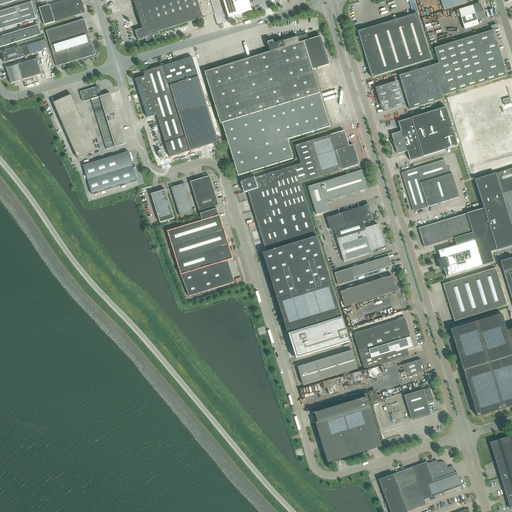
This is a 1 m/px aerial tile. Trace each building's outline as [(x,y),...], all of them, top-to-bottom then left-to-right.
[(64,0),(50,5),(50,7),(45,8),(41,7),(39,8),(44,25),(85,12),(81,0),(64,0)] [(133,0),(142,29),(135,31),(138,41),(145,38),(146,41),(154,39),(153,36),(160,34),(159,31),(203,18),(197,0),(133,0)] [(222,0),(224,3),(225,8),(228,17),(234,15),(242,12),(252,9),(249,0),(222,0)] [(466,0),(440,0),(444,10),(467,3),(466,0)] [(31,2),(0,11),(0,29),(36,18),(31,2)] [(480,4),(458,10),(464,30),(479,25),(478,20),(485,18),(480,4)] [(365,29),(358,31),(359,34),(360,40),(364,51),(369,66),(372,77),(402,68),(431,59),(425,38),(418,16),(406,19),(388,25),(370,31),(366,32),(365,29)] [(91,42),(84,19),(46,31),(53,54),(57,66),(83,58),(86,60),(96,57),(98,54),(97,50),(94,48),(92,42),(91,42)] [(38,25),(0,36),(0,47),(41,35),(38,25)] [(436,64),(399,75),(403,88),(410,109),(444,99),(443,96),(446,95),(467,88),(507,76),(504,65),(503,66),(495,42),(497,41),(494,30),(434,48),(439,63),(436,64)] [(309,40),(308,36),(307,34),(290,39),(274,44),(273,41),(267,42),(268,46),(269,46),(270,52),(205,72),(210,88),(220,123),(220,124),(222,123),(238,176),(293,159),(287,139),(330,126),(320,93),(312,70),(330,64),(321,36),(309,40)] [(8,62),(22,57),(44,50),(43,49),(41,41),(19,47),(2,53),(3,58),(5,62),(8,62)] [(145,76),(135,79),(147,118),(157,115),(170,157),(189,151),(219,142),(198,76),(192,57),(163,66),(146,71),(143,72),(145,76)] [(37,59),(6,68),(11,84),(42,74),(37,59)] [(378,87),(385,111),(407,105),(405,97),(393,100),(389,84),(385,85),(378,87)] [(100,96),(102,96),(102,95),(101,92),(99,89),(98,86),(80,92),(83,102),(90,99),(91,99),(100,96)] [(126,144),(112,99),(110,93),(109,94),(102,95),(102,96),(100,96),(91,99),(101,131),(107,150),(126,144)] [(71,94),(63,98),(53,102),(78,158),(96,150),(71,94)] [(511,155),(511,104),(510,97),(503,100),(504,103),(502,103),(499,94),(464,105),(480,156),(497,150),(498,152),(496,153),(499,160),(511,155)] [(394,142),(393,142),(394,147),(395,146),(397,154),(407,151),(410,161),(458,146),(446,107),(398,122),(401,131),(391,134),(394,142)] [(348,143),(344,130),(295,145),(300,161),(299,162),(300,164),(269,173),(255,178),(254,177),(240,181),(244,193),(258,188),(260,196),(263,207),(267,218),(257,221),(266,252),(262,253),(277,300),(287,332),(288,331),(289,333),(287,334),(295,359),(296,359),(350,342),(331,283),(318,241),(319,240),(319,239),(318,239),(317,236),(300,183),(359,164),(353,144),(352,145),(349,146),(348,143)] [(83,165),(92,194),(137,181),(128,151),(83,165)] [(447,168),(445,159),(402,173),(413,211),(459,197),(450,167),(447,168)] [(484,208),(466,213),(419,228),(424,247),(472,233),(475,240),(438,251),(441,259),(438,260),(441,270),(444,269),(446,276),(445,277),(446,277),(494,262),(491,252),(511,245),(511,168),(495,173),(475,179),(484,208)] [(367,188),(362,170),(320,183),(308,186),(316,214),(328,210),(325,201),(367,188)] [(209,176),(190,182),(199,211),(218,205),(209,176)] [(184,184),(171,188),(180,216),(193,212),(184,184)] [(151,194),(153,199),(160,223),(174,218),(165,190),(151,194)] [(368,205),(341,213),(329,217),(333,230),(334,230),(345,227),(363,221),(372,218),(368,205)] [(233,259),(226,237),(219,215),(217,209),(200,214),(202,221),(167,231),(181,275),(189,296),(234,283),(234,282),(224,285),(217,264),(233,259)] [(363,221),(345,227),(334,230),(337,239),(344,262),(373,253),(372,250),(385,246),(378,224),(365,228),(363,221)] [(392,266),(389,256),(335,273),(338,285),(355,280),(354,278),(392,266)] [(511,257),(500,261),(511,299),(511,257)] [(443,284),(450,306),(455,321),(507,305),(495,268),(443,284)] [(340,291),(345,307),(397,291),(392,275),(340,291)] [(464,371),(465,375),(464,375),(477,417),(511,405),(511,328),(507,330),(502,314),(450,329),(463,371),(464,371)] [(407,348),(413,347),(411,341),(404,318),(355,333),(354,335),(364,367),(366,368),(409,355),(407,348)] [(352,350),(316,361),(298,367),(303,385),(358,368),(352,350)] [(424,371),(421,361),(421,359),(403,364),(407,376),(424,371)] [(430,388),(404,396),(411,419),(431,414),(427,402),(433,400),(430,388)] [(368,394),(370,402),(376,400),(374,392),(368,394)] [(314,413),(315,413),(318,422),(315,422),(328,463),(382,446),(366,397),(314,413)] [(511,435),(490,442),(500,477),(510,509),(511,508),(511,435)] [(427,462),(379,480),(390,511),(407,511),(408,511),(426,505),(425,500),(462,486),(457,472),(455,473),(452,466),(448,468),(447,465),(446,463),(444,462),(442,462),(440,462),(440,463),(438,464),(437,460),(427,464),(427,462)]
